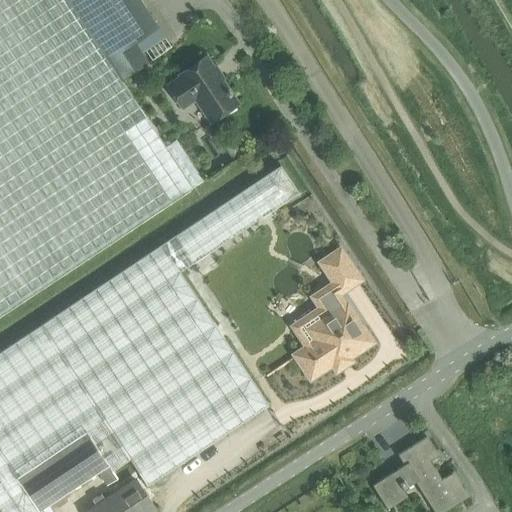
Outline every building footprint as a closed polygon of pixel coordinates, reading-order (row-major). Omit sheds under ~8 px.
[(0,0),(0,316),(204,180),(177,139),(166,146),(123,81),(69,0),(0,0)] [(140,0),(69,0),(123,81),(148,64),(135,43),(158,28),(140,0)] [(213,121),(238,103),(221,79),(223,77),(217,69),(215,70),(207,58),(181,76),(182,78),(169,86),(184,107),(196,98),(213,121)] [(0,353),(0,511),(40,511),(19,479),(89,433),(97,445),(113,433),(127,454),(130,459),(148,486),(270,406),(181,271),(299,193),(281,166),(0,353)] [(310,346),(297,355),(312,377),(333,362),(338,369),(350,361),(348,357),(371,341),(347,304),(345,306),(337,294),(359,279),(340,251),(323,263),(337,283),(317,296),(325,309),(297,327),(310,346)] [(110,465),(97,445),(89,433),(19,479),(40,511),(99,472),(108,486),(125,474),(116,461),(110,465)] [(116,461),(127,454),(113,433),(97,445),(110,465),(116,461)] [(435,511),(445,511),(470,496),(454,471),(442,479),(431,461),(439,456),(427,437),(398,455),(405,465),(373,485),(389,509),(408,496),(404,489),(416,481),(435,511)] [(152,511),(157,509),(138,480),(89,511),(152,511)]
